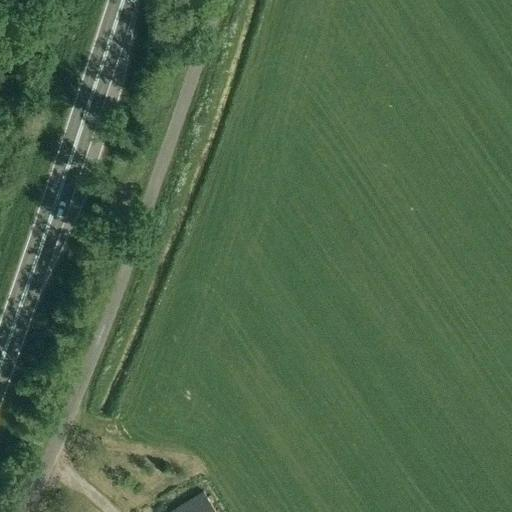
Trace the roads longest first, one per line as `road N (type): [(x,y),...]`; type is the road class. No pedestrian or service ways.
road 1 (unclassified): [(24,511),(141,231),(224,0)]
road 2 (trunk): [(0,351),(124,0)]
